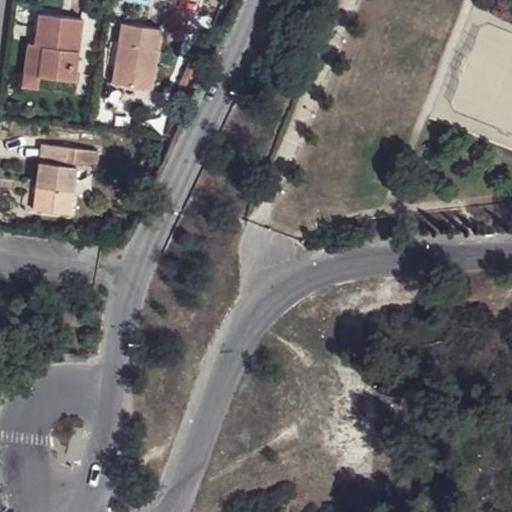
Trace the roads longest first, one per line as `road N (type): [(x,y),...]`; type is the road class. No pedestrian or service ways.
road 1 (residential): [(70,511),(102,441),(139,271),(261,0)]
road 2 (residential): [(511,254),(373,261),(277,287),(248,316),(170,511)]
